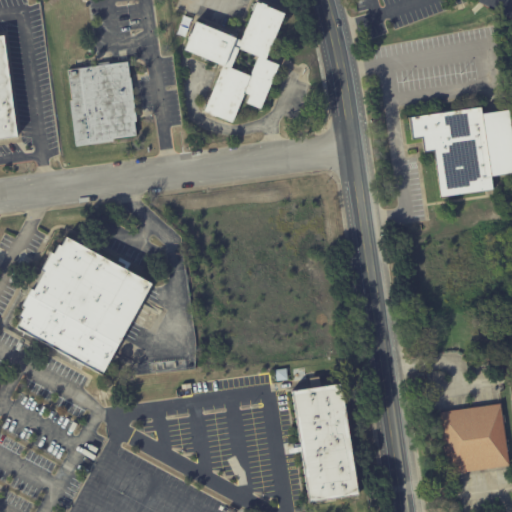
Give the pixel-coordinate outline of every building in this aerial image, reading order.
[(264,3),(267,5),(286,14),(267,60),(280,65),(262,109),(248,104),(251,95),(246,93),(233,123),(205,111),(224,66),(184,49),(196,21),(242,40),(258,2),(261,3),(262,2),(264,3)] [(0,35),(4,35),(18,137),(0,139),(0,35)] [(128,63),(137,121),(134,122),(137,136),(114,139),(114,141),(78,147),(71,101),(74,101),(69,70),(128,61),(128,63)] [(486,112),(508,109),(511,137),(511,172),(491,176),(493,190),(440,197),(433,151),(424,153),(422,138),(412,139),(408,117),(481,106),(482,112),(486,112)] [(66,236),(153,283),(141,305),(149,309),(146,315),(137,311),(121,340),(128,344),(125,350),(117,346),(102,374),(18,327),(23,318),(20,317),(25,308),(22,306),(33,288),(35,289),(44,271),(41,269),(51,250),(54,252),(59,243),(61,244),(66,235),(66,236)] [(306,378),(294,380),(292,369),(304,367),(306,378)] [(287,379),(276,381),(274,370),(285,368),(287,379)] [(309,502),(293,390),(315,387),(313,377),(323,376),(324,385),(341,383),(358,495),(309,502)] [(191,383),(193,395),(183,396),(182,384),(191,383)] [(499,405),(508,465),(465,472),(448,475),(439,412),(499,403),(499,405)]
